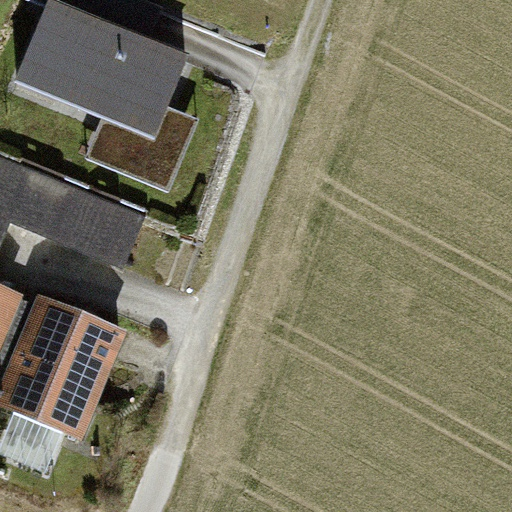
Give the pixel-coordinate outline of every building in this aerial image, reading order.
[(84,0),(31,0),(31,1),(52,10),(21,87),(157,142),(189,62),(78,18),(84,0)] [(78,191),(0,157),(0,234),(8,238),(15,222),(57,240),(78,191)] [(148,220),(78,191),(57,240),(127,270),(148,220)] [(0,343),(17,302),(18,299),(0,291),(0,343)] [(43,313),(17,302),(0,343),(0,378),(14,384),(5,407),(80,438),(124,336),(48,304),(43,313)]
